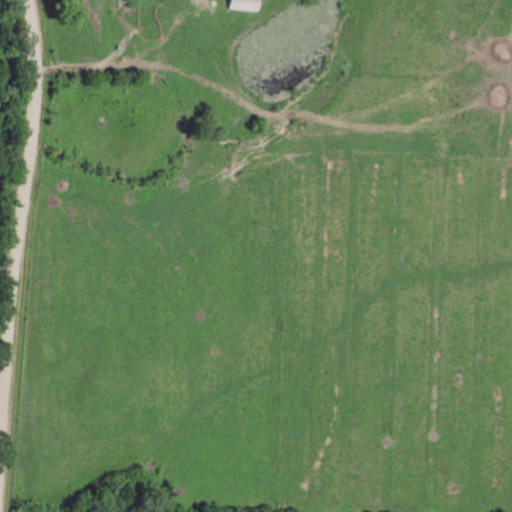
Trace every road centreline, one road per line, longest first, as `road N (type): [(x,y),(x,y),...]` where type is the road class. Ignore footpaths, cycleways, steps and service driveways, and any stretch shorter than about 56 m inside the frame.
road 1 (residential): [(0,511),(18,242),(38,101),(32,0)]
road 2 (track): [(38,65),(96,68),(175,8)]
